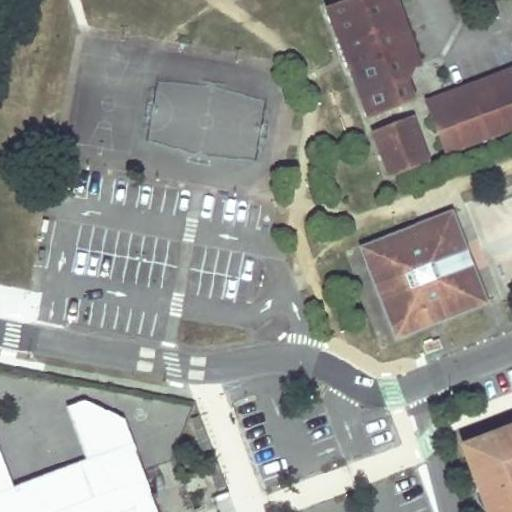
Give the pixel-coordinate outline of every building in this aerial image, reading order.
[(388,0),(350,0),(324,11),(366,122),(389,113),(417,103),(412,91),(409,82),(415,71),(412,64),(408,52),(397,23),(388,0)] [(397,0),(388,0),(397,23),(408,52),(412,64),(415,71),(423,68),(421,63),(397,0)] [(455,89),(425,101),(428,111),(447,103),(474,92),(511,77),(511,67),(502,72),(455,89)] [(447,103),(428,111),(445,158),(465,151),(492,141),(511,133),(511,77),(474,92),(447,103)] [(413,117),(369,134),(387,181),(431,163),(413,117)] [(360,245),(394,332),(470,303),(469,300),(472,299),(471,296),(474,295),(473,293),(476,291),(468,270),(466,263),(463,265),(460,257),(457,250),(460,248),(459,245),(450,222),(447,223),(445,219),(441,221),(440,218),(436,220),(435,217),(417,223),(360,245)] [(437,339),(421,346),(424,356),(441,350),(437,339)] [(81,401),(65,408),(84,461),(97,456),(99,463),(133,451),(122,419),(81,401)] [(219,473),(199,415),(189,419),(215,490),(224,487),(219,473)] [(511,511),(511,425),(454,447),(478,511),(511,511)] [(0,459),(0,511),(155,511),(149,495),(146,487),(144,480),(141,472),(133,451),(99,463),(97,456),(84,461),(10,488),(0,459)] [(164,489),(159,474),(144,480),(146,487),(149,495),(164,489)]
